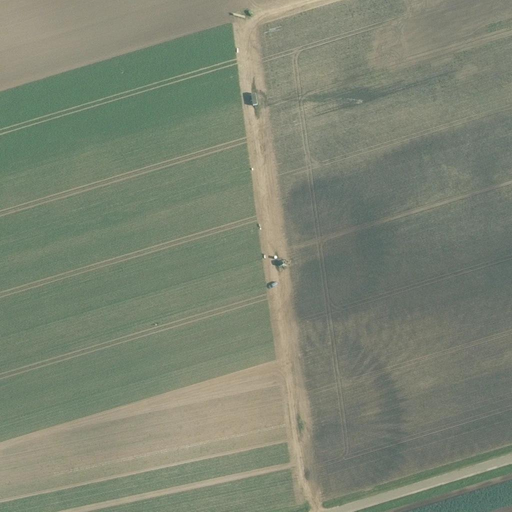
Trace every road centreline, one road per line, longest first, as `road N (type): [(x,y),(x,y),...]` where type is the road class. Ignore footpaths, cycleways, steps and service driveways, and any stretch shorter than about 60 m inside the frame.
road 1 (track): [(325,0),(0,95)]
road 2 (unclassified): [(334,511),(511,458)]
